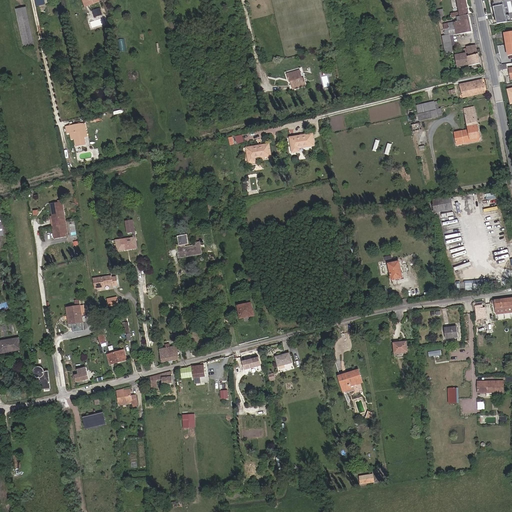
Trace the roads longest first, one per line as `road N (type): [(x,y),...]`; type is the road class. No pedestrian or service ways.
road 1 (unclassified): [(0,412),(397,309),(511,292)]
road 2 (track): [(286,123),(493,74)]
road 3 (unknown): [(59,396),(33,227)]
road 4 (tertiary): [(477,0),(511,166)]
